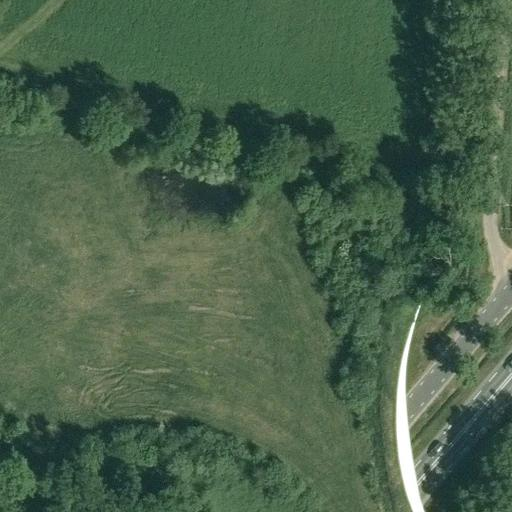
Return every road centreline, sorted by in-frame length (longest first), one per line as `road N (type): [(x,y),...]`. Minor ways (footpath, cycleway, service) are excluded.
road 1 (unclassified): [(318,511),(511,291)]
road 2 (track): [(506,0),(490,230),(511,277)]
road 3 (primary): [(391,511),(511,373)]
